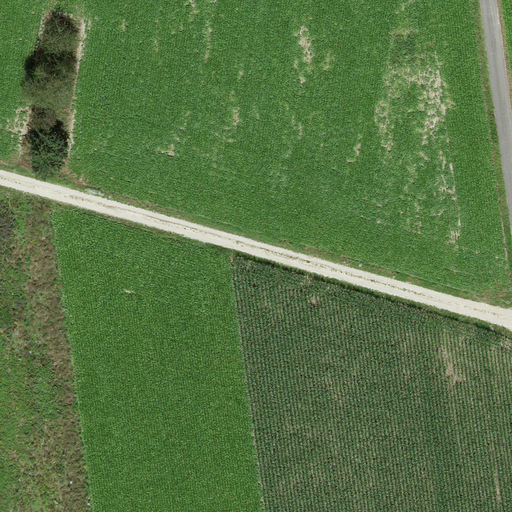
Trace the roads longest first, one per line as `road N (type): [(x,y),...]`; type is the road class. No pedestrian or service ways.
road 1 (track): [(0,181),(511,323)]
road 2 (track): [(488,0),(511,159)]
